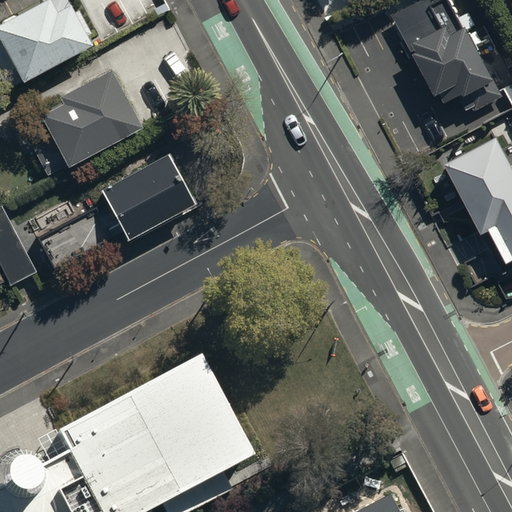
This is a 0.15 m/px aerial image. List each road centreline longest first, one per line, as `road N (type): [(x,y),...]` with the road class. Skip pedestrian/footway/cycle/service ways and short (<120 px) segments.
road 1 (residential): [(343,185),(0,366)]
road 2 (secondary): [(343,185),(446,378)]
road 3 (secondary): [(244,0),(343,185)]
road 4 (secondary): [(446,378),(511,500)]
